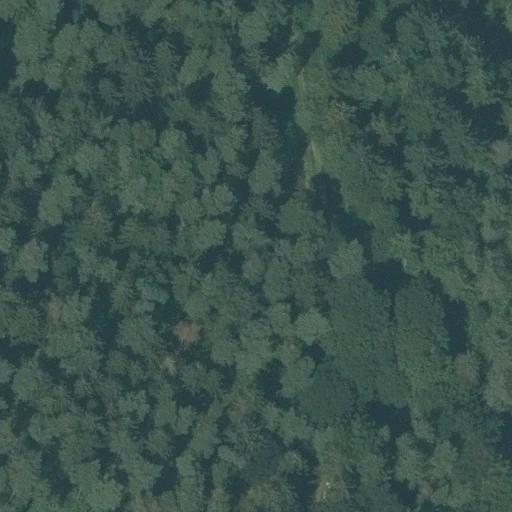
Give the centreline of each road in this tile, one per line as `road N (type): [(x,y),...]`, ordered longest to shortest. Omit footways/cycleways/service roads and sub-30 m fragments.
road 1 (track): [(358,385),(342,352),(320,161),(296,89)]
road 2 (track): [(506,511),(445,405),(397,414),(358,385)]
road 3 (unknown): [(320,511),(358,385)]
